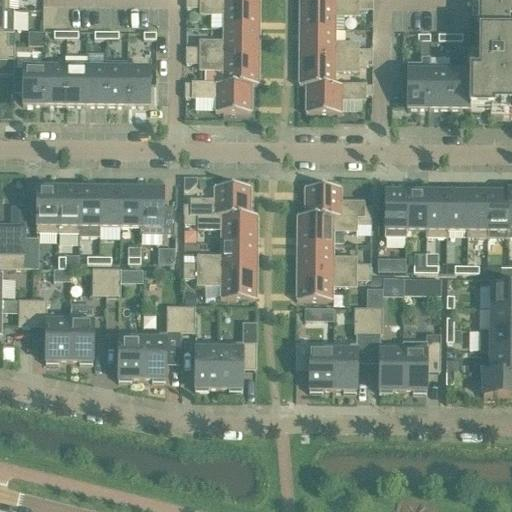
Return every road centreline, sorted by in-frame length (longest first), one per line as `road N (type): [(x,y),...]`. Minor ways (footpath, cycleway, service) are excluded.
road 1 (residential): [(0,388),(177,424),(511,426)]
road 2 (residential): [(0,150),(511,155)]
